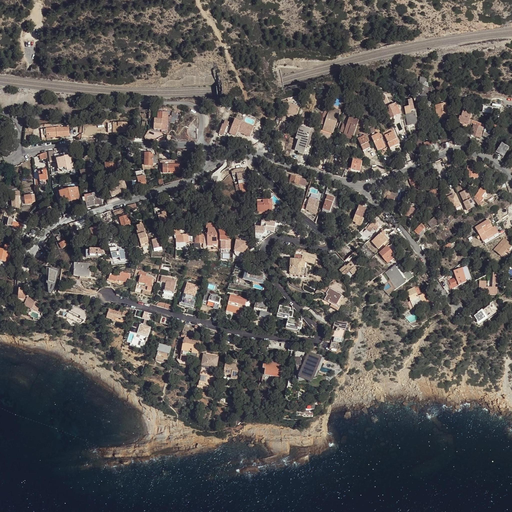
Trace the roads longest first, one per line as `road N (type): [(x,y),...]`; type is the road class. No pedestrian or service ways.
road 1 (residential): [(248,152),(329,239),(324,250),(279,237),(262,255),(316,326),(313,341),(242,334),(106,295)]
road 2 (unclassified): [(20,118),(185,103),(201,113),(205,146)]
road 3 (residential): [(31,252),(64,221),(206,170)]
road 4 (residential): [(359,185),(463,149),(500,165),(511,186)]
road 5 (residential): [(456,310),(414,243),(359,185)]
